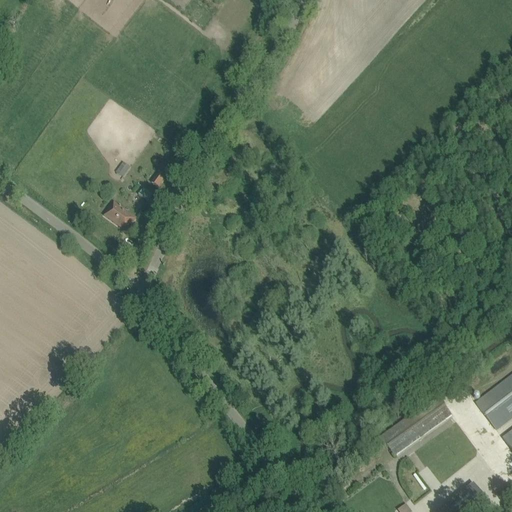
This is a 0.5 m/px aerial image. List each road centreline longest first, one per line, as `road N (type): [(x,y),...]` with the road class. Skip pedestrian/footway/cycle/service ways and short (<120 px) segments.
road 1 (unclassified): [(139,294),(191,184),(301,0)]
road 2 (unclassified): [(309,511),(139,294)]
road 3 (unclassified): [(139,294),(0,182)]
